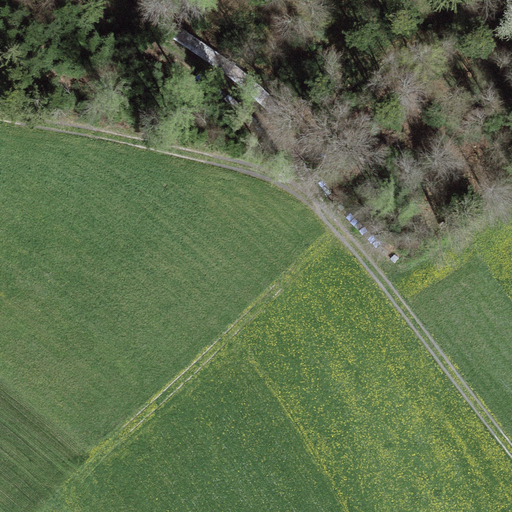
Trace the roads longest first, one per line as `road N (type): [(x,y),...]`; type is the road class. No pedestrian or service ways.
road 1 (track): [(511,447),(310,194)]
road 2 (track): [(310,194),(266,169),(0,116)]
road 3 (track): [(95,0),(235,88),(310,194)]
